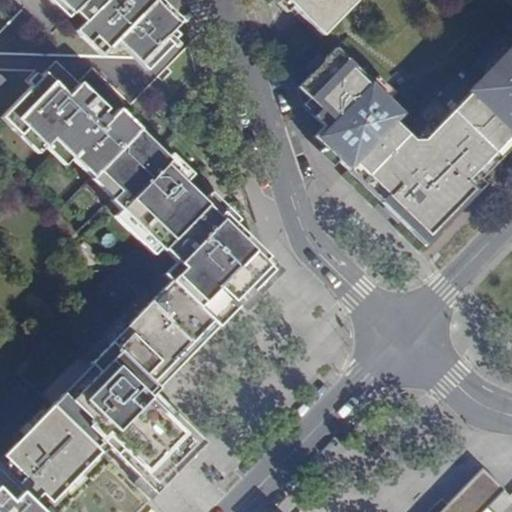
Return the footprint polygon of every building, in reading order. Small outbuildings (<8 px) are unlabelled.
[(143,45),(157,60),(181,35),(174,29),(144,0),(40,0),(41,1),(41,0),(46,0),(67,20),(73,14),(83,24),(74,33),(101,59),(140,59),(134,54),(143,45)] [(144,0),(174,29),(181,21),(159,0),(144,0)] [(283,0),(321,36),(334,22),(329,17),(345,0),(283,0)] [(511,47),(422,140),(413,140),(385,114),(393,104),(336,48),(296,87),(319,109),(313,117),(323,126),(313,137),(424,245),(424,244),(483,184),(479,179),(511,145),(511,47)] [(97,172),(139,129),(118,109),(108,120),(102,114),(106,110),(68,75),(56,88),(44,75),(0,119),(19,137),(26,130),(44,148),(51,140),(70,159),(77,152),(97,172)] [(168,99),(159,108),(164,113),(173,104),(168,99)] [(138,129),(97,172),(116,191),(108,200),(158,249),(160,248),(178,266),(86,361),(95,368),(67,397),(60,391),(48,403),(97,451),(148,502),(205,442),(153,392),(272,269),(255,252),(259,248),(216,205),(211,210),(167,166),(172,162),(138,129)] [(95,453),(97,451),(48,403),(0,451),(0,454),(3,457),(0,460),(0,511),(42,511),(36,505),(45,495),(50,500),(87,461),(83,457),(91,449),(95,453)] [(491,511),(486,507),(504,490),(482,468),(447,504),(438,511),(491,511)]
